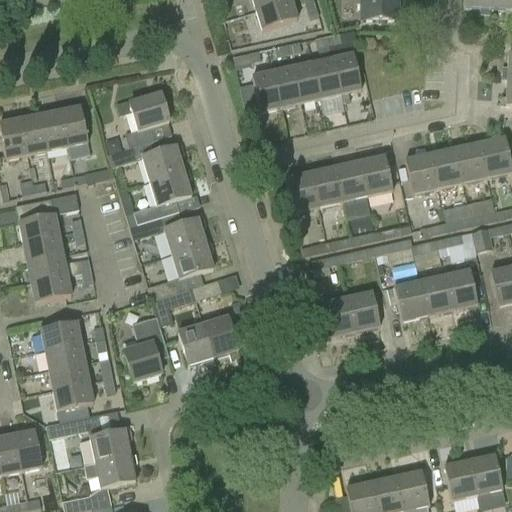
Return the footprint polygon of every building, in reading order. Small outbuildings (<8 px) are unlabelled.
[(291,4),(289,0),(251,0),(256,15),(291,4)] [(318,21),(311,0),(305,0),(301,1),(308,24),(318,21)] [(399,0),(360,0),(360,25),(399,25),(399,0)] [(488,20),(489,14),(489,0),(463,0),(463,13),(479,14),(479,19),(488,20)] [(511,20),(511,0),(489,0),(489,14),(504,15),(504,20),(511,20)] [(297,25),(291,4),(256,15),(262,35),(297,25)] [(333,39),(325,41),(328,51),(340,48),(338,38),(333,39)] [(316,53),(328,51),(325,41),(314,43),(316,53)] [(288,59),(300,56),(298,47),(286,49),(288,59)] [(276,62),(288,59),(286,49),(274,52),(276,62)] [(260,66),(258,55),(232,61),(234,71),(260,66)] [(511,59),(509,59),(508,72),(501,71),(500,85),(507,85),(511,85),(511,59)] [(353,60),(333,64),(341,100),(361,96),(353,60)] [(333,64),(312,69),(320,105),(341,100),(333,64)] [(300,109),(320,105),(312,69),(292,73),(300,109)] [(280,114),(300,109),(292,73),(272,78),(280,114)] [(260,118),(280,114),(272,78),(252,82),(253,88),(260,117),(260,118)] [(505,111),(506,111),(511,110),(511,85),(507,85),(506,101),(499,101),(499,110),(505,111)] [(260,117),(253,88),(238,92),(245,120),(260,117)] [(118,121),(131,117),(137,135),(124,139),(128,153),(152,146),(171,140),(167,127),(168,126),(160,98),(130,107),(129,105),(114,109),(118,121)] [(79,112),(59,116),(66,153),(87,149),(79,112)] [(46,157),(66,153),(59,116),(39,120),(46,157)] [(26,161),(46,157),(39,120),(19,124),(26,161)] [(0,139),(5,165),(26,161),(19,124),(0,128),(0,139)] [(511,174),(505,142),(479,148),(488,184),(511,178),(511,174)] [(180,150),(176,152),(155,158),(152,146),(128,153),(106,160),(110,172),(141,162),(148,187),(183,175),(178,161),(183,159),(180,150)] [(463,189),(488,184),(479,148),(455,153),(463,189)] [(438,195),(463,189),(455,153),(430,159),(438,195)] [(413,201),(438,195),(430,159),(405,164),(413,201)] [(385,161),(359,167),(367,202),(392,196),(385,161)] [(342,207),(367,202),(359,167),(335,172),(342,207)] [(318,213),(342,207),(335,172),(310,178),(318,213)] [(155,211),(133,217),(132,213),(133,212),(128,199),(126,198),(125,194),(117,196),(128,233),(178,218),(175,206),(191,201),(185,184),(190,183),(188,174),(183,175),(148,187),(155,211)] [(292,219),(318,213),(310,178),(285,183),(292,219)] [(84,179),(72,181),(74,192),(86,190),(84,179)] [(61,194),(74,192),(72,181),(60,184),(61,194)] [(21,201),(34,199),(32,189),(31,184),(19,187),(21,201)] [(44,187),(32,189),(34,199),(46,197),(46,195),(44,187)] [(17,228),(18,228),(54,220),(78,216),(75,199),(50,204),(14,211),(17,228)] [(511,212),(503,215),(505,224),(511,222),(511,212)] [(494,217),(478,220),(480,229),(497,225),(495,216),(494,217)] [(132,245),(163,236),(170,259),(205,248),(201,233),(205,232),(202,223),(198,224),(198,225),(182,229),(178,218),(128,233),(132,245)] [(18,228),(22,248),(58,241),(54,220),(18,228)] [(470,222),(453,226),(455,235),(472,231),(470,222)] [(70,225),(72,238),(82,236),(79,223),(70,225)] [(446,228),(429,231),(431,240),(448,237),(446,228)] [(399,231),(382,234),(384,244),(401,240),(401,239),(401,238),(399,231)] [(480,235),(470,237),(470,239),(474,255),(474,257),(474,258),(492,254),(489,242),(487,233),(480,235)] [(72,238),(74,248),(74,250),(84,248),(82,236),(72,238)] [(375,236),(358,240),(360,249),(367,248),(377,245),(375,236)] [(460,239),(444,243),(446,252),(460,249),(462,248),(460,241),(460,239)] [(22,248),(26,268),(62,261),(58,241),(22,248)] [(350,241),(333,245),(335,254),(352,251),(350,241)] [(396,256),(410,252),(411,252),(410,250),(411,250),(409,244),(394,247),(396,256)] [(435,245),(418,249),(420,258),(437,254),(435,245)] [(213,274),(208,257),(213,256),(210,247),(205,248),(170,259),(178,283),(146,292),(150,306),(163,302),(172,299),(190,294),(202,289),(199,278),(213,274)] [(325,247),(309,250),(311,260),(327,256),(325,247)] [(386,249),(369,253),(371,261),(387,258),(386,249)] [(361,254),(344,258),(346,267),(363,263),(361,254)] [(336,260),(320,263),(322,272),(329,271),(338,269),(336,260)] [(26,268),(30,288),(66,280),(62,261),(26,268)] [(78,265),(80,277),(90,276),(87,263),(78,265)] [(498,313),(511,309),(511,271),(490,277),(498,313)] [(469,275),(444,281),(452,316),(477,311),(469,275)] [(92,288),(90,276),(80,277),(83,290),(92,288)] [(70,302),(66,280),(30,288),(35,309),(70,302)] [(444,281),(419,287),(427,322),(452,316),(444,281)] [(217,285),(202,289),(190,294),(194,306),(221,298),(217,285)] [(394,292),(402,328),(427,322),(419,287),(394,292)] [(190,294),(172,299),(176,311),(194,306),(190,294)] [(371,297),(346,303),(354,338),(379,333),(371,297)] [(171,327),(163,302),(150,306),(155,322),(158,331),(171,327)] [(328,344),(354,338),(346,303),(320,309),(328,344)] [(167,361),(158,331),(155,322),(131,330),(137,351),(123,355),(133,387),(161,379),(157,365),(167,361)] [(239,362),(237,356),(238,356),(228,322),(203,329),(213,363),(228,359),(230,364),(239,362)] [(40,335),(44,355),(80,348),(76,328),(40,335)] [(215,369),(213,363),(203,329),(178,337),(188,371),(204,366),(206,372),(215,369)] [(91,333),(94,345),(104,343),(101,331),(91,333)] [(106,356),(104,343),(94,345),(96,358),(106,356)] [(84,368),(80,348),(44,355),(48,375),(84,368)] [(98,365),(102,385),(112,383),(108,363),(98,365)] [(88,388),(84,368),(48,375),(52,395),(88,388)] [(114,392),(112,383),(102,385),(105,399),(115,397),(114,392)] [(92,408),(88,388),(52,395),(56,416),(92,408)] [(88,421),(45,431),(48,444),(91,435),(88,421)] [(89,443),(94,467),(130,460),(126,444),(131,443),(129,434),(124,435),(124,436),(89,443)] [(34,437),(13,441),(20,477),(41,473),(34,437)] [(0,479),(0,481),(20,477),(13,441),(0,443),(0,479)] [(85,483),(97,480),(100,493),(88,501),(60,507),(61,511),(102,511),(110,510),(106,492),(135,486),(132,470),(136,468),(134,459),(130,460),(94,467),(82,470),(85,483)] [(495,460),(469,465),(477,501),(502,496),(495,460)] [(443,471),(451,507),(477,501),(469,465),(443,471)] [(421,476),(396,482),(402,511),(428,511),(429,511),(421,476)] [(376,511),(402,511),(396,482),(371,487),(376,511)] [(349,511),(376,511),(371,487),(346,493),(349,511)] [(26,505),(26,511),(39,511),(38,503),(26,505)]
